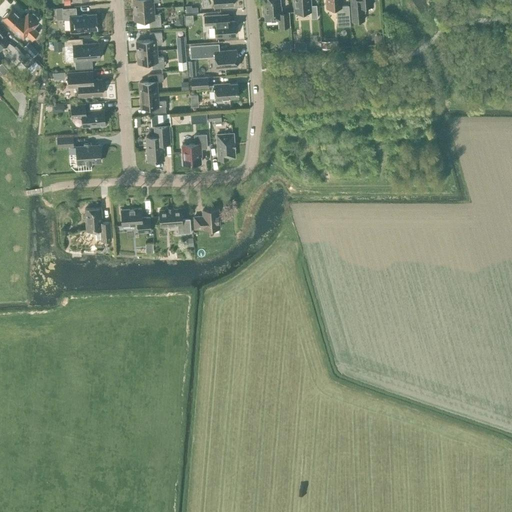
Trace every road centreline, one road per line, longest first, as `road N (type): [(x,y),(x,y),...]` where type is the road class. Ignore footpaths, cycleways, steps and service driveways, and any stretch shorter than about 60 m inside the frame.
road 1 (residential): [(128,181),(247,171),(257,111),(250,0)]
road 2 (residential): [(128,181),(114,0)]
